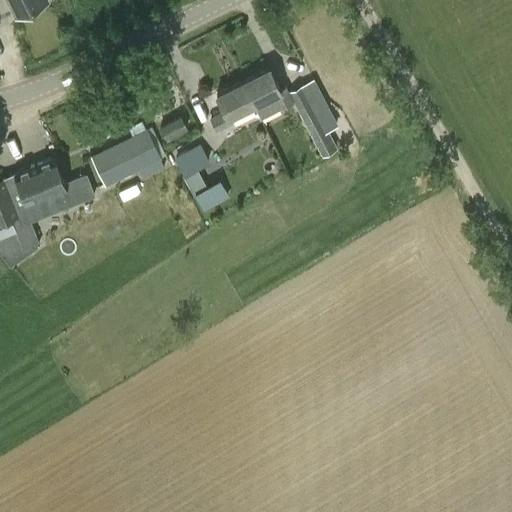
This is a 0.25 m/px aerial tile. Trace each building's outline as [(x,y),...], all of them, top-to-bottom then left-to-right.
[(45,0),(10,0),(17,15),(46,1),(45,0)] [(285,84),(280,87),(270,67),(240,82),(252,105),(273,94),(280,109),(294,102),(285,84)] [(233,122),(230,116),(252,105),(240,82),(217,93),(225,109),(210,117),(217,131),(233,122)] [(289,91),(322,155),(336,148),(304,83),(289,91)] [(167,139),(187,128),(180,116),(161,127),(167,139)] [(106,184),(161,157),(146,128),(92,154),(106,184)] [(201,164),(213,159),(205,141),(178,153),(195,189),(210,182),(201,164)] [(30,220),(95,194),(86,174),(64,183),(54,158),(14,174),(13,173),(0,178),(0,251),(11,263),(40,244),(30,220)] [(208,206),(234,193),(226,177),(200,190),(208,206)]
